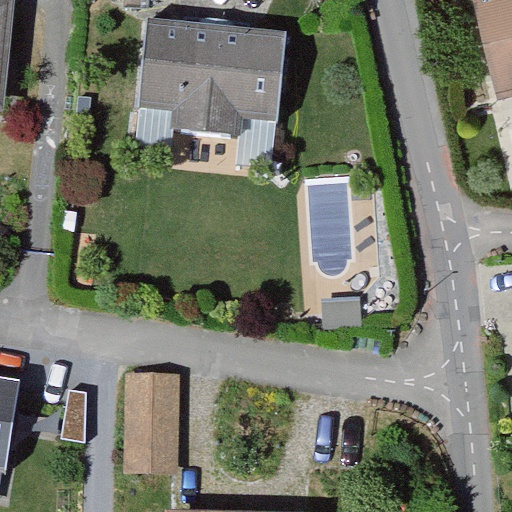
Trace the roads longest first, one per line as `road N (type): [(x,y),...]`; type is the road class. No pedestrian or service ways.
road 1 (residential): [(0,321),(474,395)]
road 2 (residential): [(391,0),(446,231)]
road 3 (residential): [(446,231),(474,395)]
